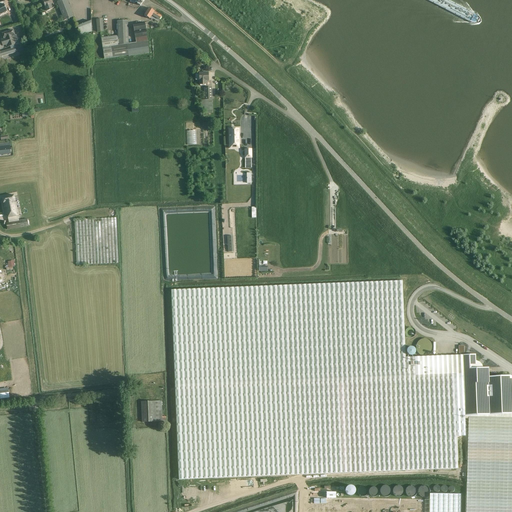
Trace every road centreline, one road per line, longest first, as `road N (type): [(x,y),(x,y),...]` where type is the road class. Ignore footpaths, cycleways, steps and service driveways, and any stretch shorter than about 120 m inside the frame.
road 1 (tertiary): [(511,319),(427,253),(305,122),(168,0)]
road 2 (track): [(188,511),(332,475),(458,480)]
road 3 (unknown): [(489,304),(432,285),(411,297),(411,318),(511,370)]
road 4 (track): [(0,402),(128,388)]
